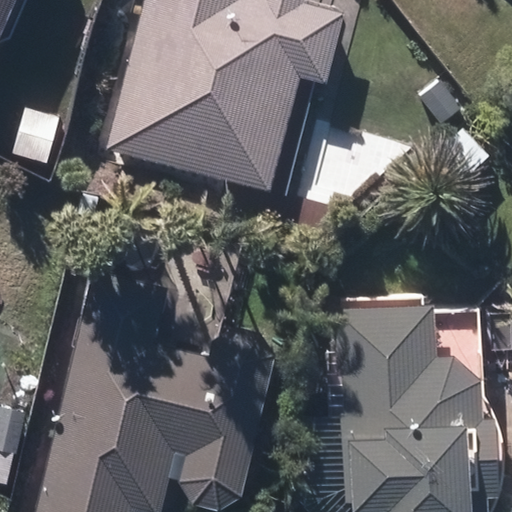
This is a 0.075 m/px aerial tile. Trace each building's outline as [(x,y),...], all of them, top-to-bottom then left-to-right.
[(140,0),(102,149),(262,190),(292,74),(320,80),(337,9),(299,0),(140,0)] [(414,99),(434,123),(453,106),(432,83),(414,99)] [(55,162),(70,105),(27,94),(12,151),(55,162)] [(30,511),(130,511),(130,510),(136,511),(156,511),(165,478),(175,482),(189,504),(212,510),(233,497),(266,356),(254,333),(230,327),(207,342),(203,358),(149,345),(162,292),(87,273),(30,511)] [(345,511),(480,511),(482,511),(473,305),(423,307),(423,301),(326,305),(329,350),(317,349),(321,429),(332,428),(335,501),(341,501),(341,508),(346,507),(345,511)] [(0,484),(3,485),(9,452),(11,452),(20,412),(0,407),(0,484)]
